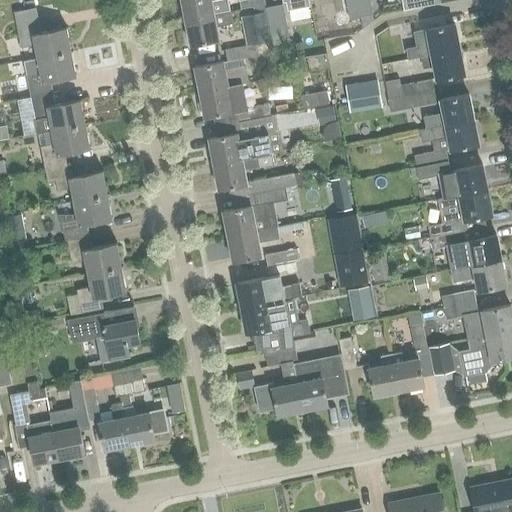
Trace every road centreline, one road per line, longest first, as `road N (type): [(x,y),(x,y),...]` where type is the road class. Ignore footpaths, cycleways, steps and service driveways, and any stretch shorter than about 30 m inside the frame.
road 1 (residential): [(221,476),(130,0)]
road 2 (residential): [(221,476),(511,418)]
